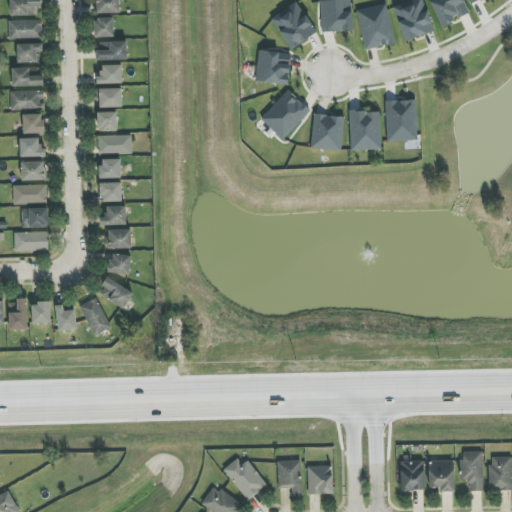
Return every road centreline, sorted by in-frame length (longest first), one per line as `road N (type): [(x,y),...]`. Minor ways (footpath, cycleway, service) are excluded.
road 1 (tertiary): [(0,400),(511,388)]
road 2 (residential): [(64,0),(73,257),(62,268)]
road 3 (residential): [(327,76),(409,68),(511,16)]
road 4 (residential): [(376,511),(372,392)]
